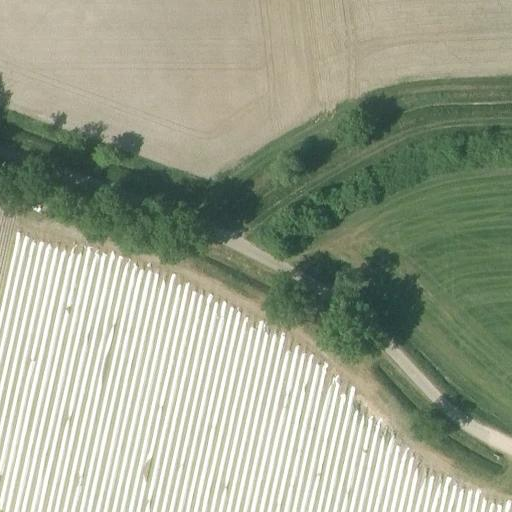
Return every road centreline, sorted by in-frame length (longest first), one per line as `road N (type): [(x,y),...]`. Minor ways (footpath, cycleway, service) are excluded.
road 1 (unclassified): [(496,445),(453,415),(359,318),(298,276),(0,140)]
road 2 (track): [(233,241),(410,126),(511,114)]
